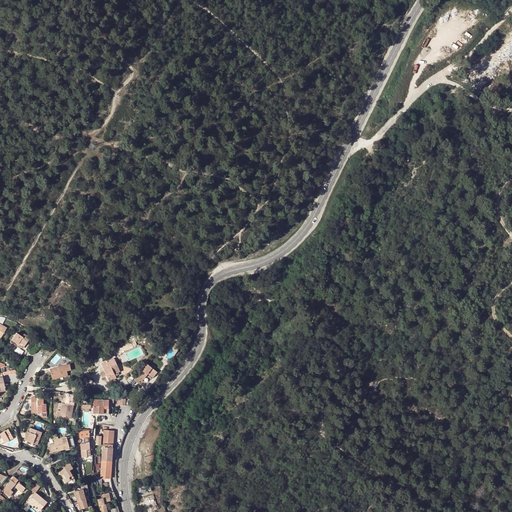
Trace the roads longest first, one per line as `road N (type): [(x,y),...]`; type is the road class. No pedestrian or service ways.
road 1 (secondary): [(420,0),(307,228),(265,261),(208,284),(202,340),(130,434),(124,489)]
road 2 (track): [(0,118),(58,137),(90,133),(105,123),(115,92),(133,75),(67,0)]
road 3 (track): [(0,305),(78,166),(101,143),(90,133),(82,150)]
road 4 (track): [(372,511),(396,500),(440,508),(469,501),(503,448)]
road 5 (track): [(201,313),(122,307),(98,332),(127,334)]
